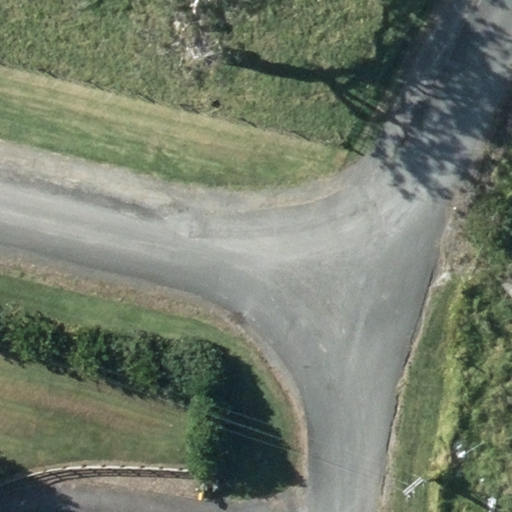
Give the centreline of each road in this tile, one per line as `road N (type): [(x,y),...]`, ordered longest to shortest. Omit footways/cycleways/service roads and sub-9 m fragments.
road 1 (residential): [(373,293),(0,211)]
road 2 (residential): [(373,293),(509,0)]
road 3 (residential): [(348,511),(373,293)]
